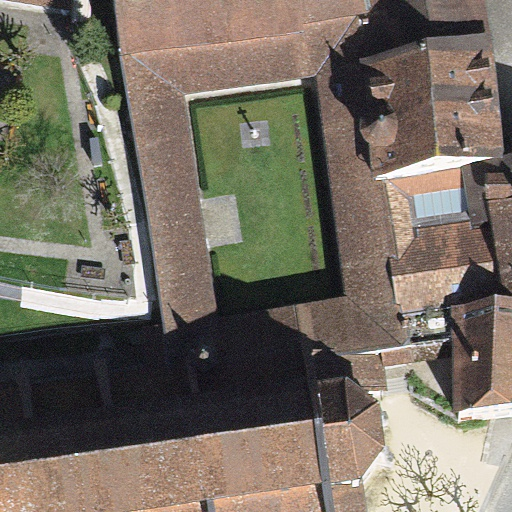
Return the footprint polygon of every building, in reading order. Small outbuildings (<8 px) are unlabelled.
[(114,0),(125,69),(304,44),(361,36),(356,0),(114,0)] [(356,0),(361,36),(365,70),(491,54),(484,0),(356,0)] [(361,36),(304,44),(125,69),(163,337),(138,341),(144,383),(336,355),(337,362),(380,355),(407,352),(403,323),(384,192),(365,70),(361,36)] [(409,187),(497,170),(510,167),(491,54),(365,70),(384,192),(409,187)] [(497,226),(510,308),(511,307),(511,166),(510,167),(497,170),(497,226)] [(409,187),(384,192),(403,323),(457,315),(510,308),(497,226),(417,238),(409,187)] [(511,307),(510,308),(457,315),(460,419),(511,417),(511,307)] [(0,511),(364,511),(360,490),(369,484),(373,476),(377,466),(380,457),(381,442),(380,431),(375,419),(367,410),(356,402),(345,399),(337,362),(336,355),(144,383),(0,404),(0,511)]
